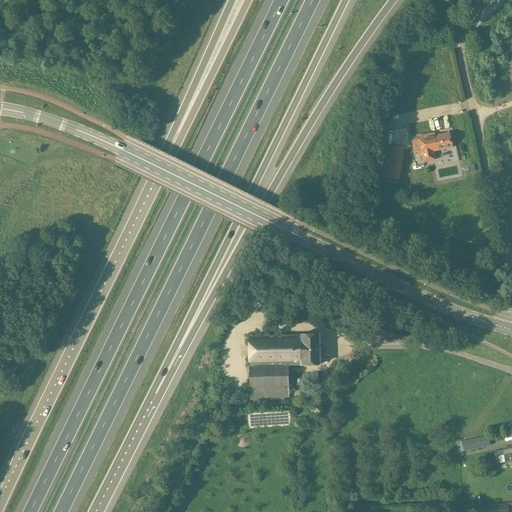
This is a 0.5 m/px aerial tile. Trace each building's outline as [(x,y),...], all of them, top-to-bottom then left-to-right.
[(453,147),(450,133),(436,136),(435,133),(418,137),(419,139),(412,140),(415,155),(422,154),(423,162),(435,159),(434,151),(453,147)] [(389,178),(400,180),(405,147),(392,145),(390,159),(391,159),(389,178)] [(480,269),(478,261),(465,264),(467,272),(480,269)] [(320,364),(319,335),(249,336),(251,399),(289,399),(289,365),(320,364)] [(489,446),(486,435),(460,442),(463,452),(489,446)] [(511,462),(511,446),(503,449),(506,464),(511,462)]
